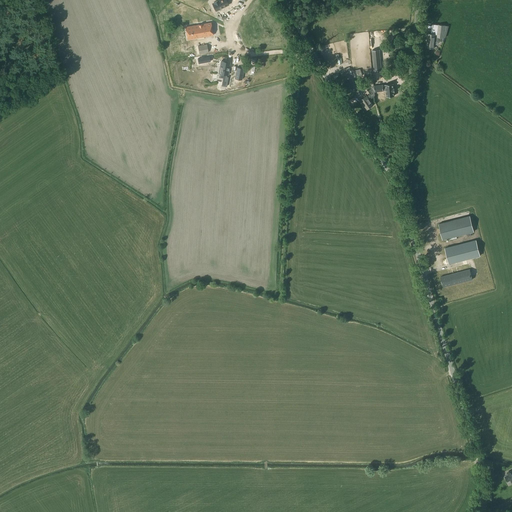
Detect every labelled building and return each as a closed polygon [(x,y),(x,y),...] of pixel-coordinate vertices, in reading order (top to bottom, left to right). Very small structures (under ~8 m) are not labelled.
[(214,3),(213,4),(216,10),(228,5),(226,0),(218,0),(219,1),(218,0),(213,2),(214,3)] [(185,27),(187,40),(213,35),(210,23),(205,24),(194,26),(185,27)] [(443,41),(443,38),(445,38),(449,26),(445,26),(438,25),(437,35),(428,34),(427,48),(434,49),(435,41),(439,42),(439,40),(443,41)] [(218,38),(225,37),(224,29),(217,30),(218,38)] [(198,46),(199,54),(208,53),(207,44),(198,46)] [(374,71),(381,70),(379,50),(372,51),(374,71)] [(212,88),(214,58),(205,57),(202,88),(212,88)] [(220,73),(219,77),(223,78),(221,86),(226,87),(228,77),(226,77),(227,75),(228,75),(229,70),(228,70),(229,63),(221,61),(219,73),(220,73)] [(237,67),(235,79),(241,80),(243,69),(237,67)] [(111,71),(113,78),(123,75),(121,68),(111,71)] [(347,75),(352,89),(357,87),(351,74),(349,74),(347,75)] [(385,84),(385,85),(383,85),(383,91),(386,91),(386,97),(394,96),(394,92),(394,88),(393,88),(393,84),(385,84)] [(369,100),(374,96),(374,91),(367,96),(366,96),(359,101),(361,103),(362,103),(364,107),(365,109),(366,109),(366,110),(373,105),(369,100)] [(470,216),(439,224),(443,240),(474,232),(468,233),(464,218),(470,217),(470,216)] [(426,240),(441,237),(440,233),(439,234),(438,231),(430,232),(431,237),(426,238),(426,240)] [(476,240),(445,248),(449,264),(480,256),(476,240)] [(470,269),(440,277),(443,287),(472,280),(470,269)]
